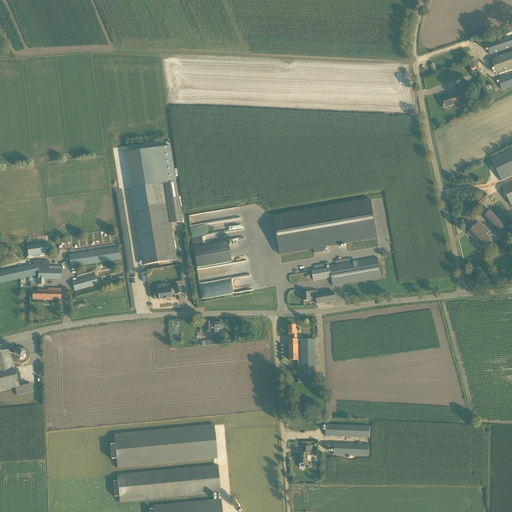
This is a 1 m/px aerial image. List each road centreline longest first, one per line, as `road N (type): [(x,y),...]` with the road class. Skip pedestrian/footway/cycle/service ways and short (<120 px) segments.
road 1 (unclassified): [(465,295),(417,79),(415,42),(426,0)]
road 2 (unclassified): [(0,340),(103,319),(273,314)]
road 3 (unclassified): [(288,511),(273,314)]
road 4 (unclassified): [(273,314),(465,295)]
